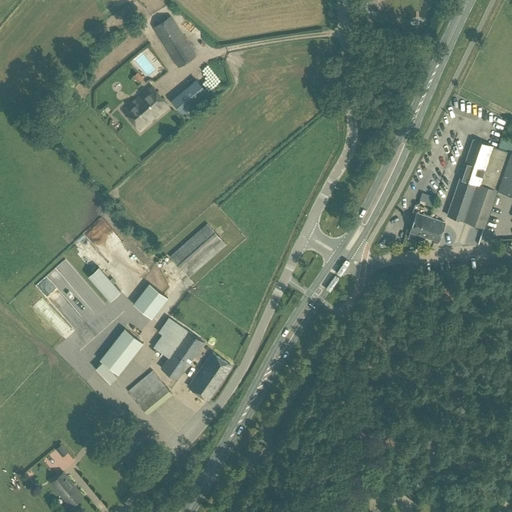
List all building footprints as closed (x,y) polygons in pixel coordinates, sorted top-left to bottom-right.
[(114,24),(121,21),(118,14),(111,17),(114,24)] [(171,15),(152,27),(177,67),(196,55),(171,15)] [(142,77),(138,72),(133,76),(137,81),(142,77)] [(194,79),(168,100),(182,117),(208,96),(194,79)] [(151,86),(122,110),(139,130),(168,106),(151,86)] [(490,130),(487,139),(493,141),(496,132),(490,130)] [(511,142),(500,139),(497,148),(472,139),(449,208),(447,215),(484,227),(496,189),(511,194),(511,142)] [(416,212),(407,238),(421,242),(423,236),(438,241),(444,222),(416,212)] [(169,255),(188,277),(226,245),(207,223),(169,255)] [(99,265),(88,275),(110,300),(120,290),(99,265)] [(146,283),(130,304),(148,318),(164,297),(146,283)] [(160,334),(152,345),(168,357),(161,367),(177,378),(203,342),(167,317),(156,331),(160,334)] [(55,332),(60,337),(68,330),(63,325),(55,332)] [(123,328),(98,360),(118,375),(142,343),(123,328)] [(212,352),(188,386),(208,400),(232,366),(212,352)] [(101,362),(94,368),(108,384),(115,378),(101,362)] [(152,370),(128,390),(148,414),(172,393),(152,370)] [(139,426),(109,451),(120,464),(150,439),(139,426)] [(61,446),(56,450),(62,457),(67,453),(61,446)] [(63,471),(50,482),(70,506),(82,495),(63,471)] [(412,482),(405,491),(416,500),(423,491),(412,482)]
